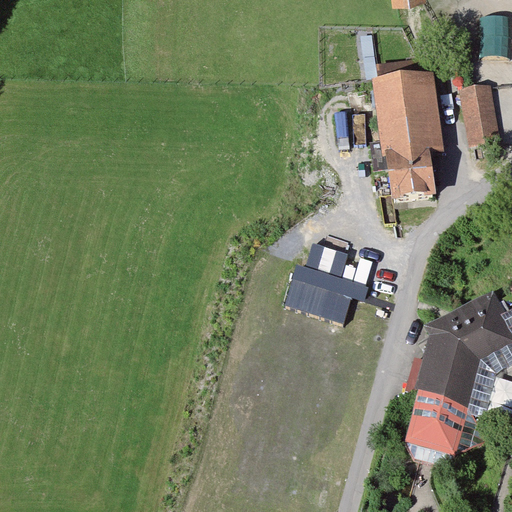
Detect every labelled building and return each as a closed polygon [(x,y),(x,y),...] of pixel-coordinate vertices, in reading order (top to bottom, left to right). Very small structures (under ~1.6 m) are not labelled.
[(391,0),(392,8),(426,3),(425,0),(391,0)] [(511,20),(491,20),(490,59),(511,59),(511,20)] [(434,202),(428,160),(446,159),(436,78),(426,80),(377,85),(371,86),(379,159),(383,159),(390,207),(434,202)] [(470,155),(505,150),(496,90),(461,95),(470,155)] [(418,399),(468,413),(481,366),(511,347),(511,314),(506,316),(495,296),(425,335),(431,345),(416,398),(418,399)] [(468,413),(418,399),(405,448),(414,464),(426,467),(441,471),(487,442),(468,413)]
